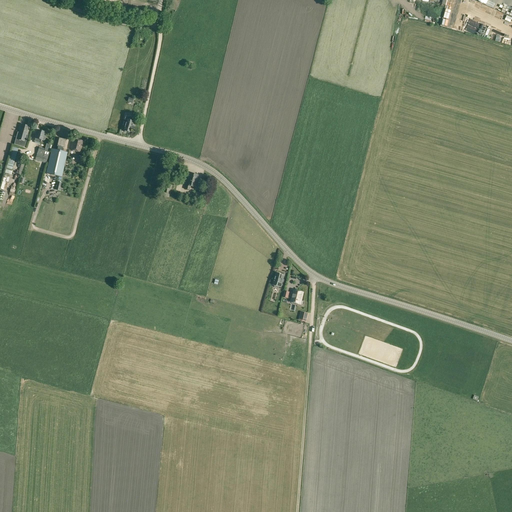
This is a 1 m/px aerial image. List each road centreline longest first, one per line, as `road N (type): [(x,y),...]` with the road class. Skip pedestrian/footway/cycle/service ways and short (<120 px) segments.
road 1 (unclassified): [(511,341),(321,279),(200,163),(0,105)]
road 2 (track): [(297,511),(314,275)]
road 3 (unclassified): [(50,0),(131,24),(158,23),(161,0)]
road 4 (track): [(139,145),(158,23)]
